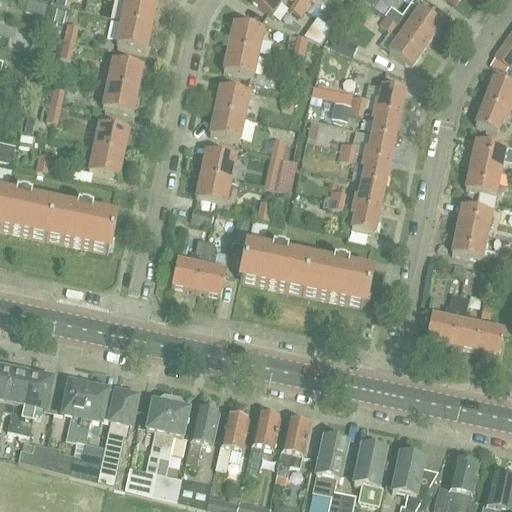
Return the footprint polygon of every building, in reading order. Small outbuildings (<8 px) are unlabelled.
[(57,0),(56,7),(65,9),(67,0),(57,0)] [(126,0),(121,24),(151,30),(156,6),(128,0),(126,0)] [(272,19),(285,0),(253,0),(251,4),(272,19)] [(302,0),(294,0),(288,10),(301,19),(310,5),(302,0)] [(441,0),(455,9),(460,0),(441,0)] [(27,4),(25,17),(44,21),(47,8),(27,4)] [(400,22),(390,14),(385,21),(404,34),(426,50),(442,28),(411,6),(400,22)] [(53,24),(63,27),(66,15),(56,13),(53,24)] [(426,50),(404,34),(385,21),(380,27),(399,41),(388,56),(411,72),(426,50)] [(319,22),(312,32),(328,43),(335,33),(319,22)] [(146,54),(151,30),(121,24),(116,48),(146,54)] [(228,51),(258,57),(263,33),(234,27),(228,51)] [(64,45),(75,47),(79,32),(67,29),(64,45)] [(511,36),(494,62),(508,72),(511,66),(511,36)] [(308,43),(296,40),(293,57),(304,59),(308,43)] [(354,49),(333,40),(328,52),(349,61),(354,49)] [(72,63),(75,47),(64,45),(60,60),(72,63)] [(253,81),(258,57),(228,51),(223,75),(253,81)] [(108,88),(137,94),(142,70),(113,64),(108,88)] [(284,96),(296,99),(299,83),(288,81),(284,96)] [(484,106),(509,116),(511,108),(511,106),(509,105),(511,98),(511,89),(493,83),(484,106)] [(132,118),(137,94),(108,88),(102,112),(132,118)] [(373,113),(399,119),(405,95),(382,90),(379,105),(375,104),(373,113)] [(215,115),(244,121),(249,97),(220,91),(215,115)] [(50,109),(62,111),(65,96),(53,93),(50,109)] [(293,114),(296,99),(284,96),(281,112),(293,114)] [(352,100),(351,108),(364,111),(366,103),(352,100)] [(506,125),(509,116),(484,106),(475,129),(496,138),(502,123),(506,125)] [(349,111),(336,108),(332,125),(346,128),(349,111)] [(364,111),(351,108),(349,117),(362,119),(364,111)] [(58,127),(62,111),(50,109),(47,124),(58,127)] [(394,143),(399,119),(373,113),(371,123),(375,123),(372,138),(394,143)] [(239,145),(244,121),(215,115),(209,139),(239,145)] [(32,138),(35,123),(27,121),(24,136),(32,138)] [(319,127),(311,125),(307,141),(316,143),(319,127)] [(94,152),(123,158),(128,134),(99,127),(94,152)] [(270,160),(282,162),(291,164),(297,137),(276,132),(270,160)] [(365,151),(363,161),(389,166),(394,143),(372,138),(369,152),(365,151)] [(30,157),(33,143),(22,140),(18,154),(30,157)] [(470,169),(500,176),(503,162),(511,164),(511,153),(505,152),(505,151),(476,145),(470,169)] [(10,150),(0,148),(0,168),(6,169),(10,150)] [(355,151),(342,148),(340,156),(354,159),(355,151)] [(118,182),(123,158),(94,152),(89,176),(118,182)] [(201,179),(230,185),(235,161),(206,155),(201,179)] [(339,164),(352,167),(354,159),(340,156),(339,164)] [(51,163),(39,160),(35,176),(47,178),(51,163)] [(282,164),(282,162),(270,160),(267,176),(279,178),(282,164)] [(365,171),(361,185),(384,190),(389,166),(363,161),(361,170),(365,171)] [(267,176),(263,193),(290,199),(297,168),(282,164),(279,178),(267,176)] [(500,176),(470,169),(465,193),(479,196),(477,204),(493,208),(495,200),(500,176)] [(0,171),(0,191),(7,193),(11,174),(0,171)] [(225,209),(230,185),(201,179),(196,203),(225,209)] [(379,214),(384,190),(361,185),(358,199),(355,199),(353,208),(379,214)] [(330,203),(346,206),(347,198),(332,195),(330,203)] [(0,233),(46,243),(53,210),(30,205),(31,200),(16,197),(15,201),(0,198),(0,233)] [(344,214),(346,206),(330,203),(328,211),(344,214)] [(456,234),(486,240),(491,216),(493,208),(477,204),(476,213),(462,209),(456,234)] [(257,223),(269,226),(272,209),(260,206),(257,223)] [(374,238),(379,214),(353,208),(351,217),(354,218),(351,233),(374,238)] [(46,243),(108,257),(115,223),(91,218),(92,213),(77,210),(76,214),(53,210),(46,243)] [(193,212),(190,225),(210,230),(213,218),(193,212)] [(232,246),(243,248),(248,225),(237,223),(232,246)] [(252,226),(248,245),(263,248),(267,229),(252,226)] [(483,253),(486,240),(456,234),(451,258),(481,264),(495,267),(498,256),(483,253)] [(201,270),(206,249),(198,247),(195,259),(191,258),(189,268),(177,265),(171,291),(195,296),(201,270)] [(225,275),(213,273),(215,263),(211,262),(213,250),(206,249),(201,270),(195,296),(220,301),(225,275)] [(302,298),(309,264),(286,259),(287,254),(272,251),(271,256),(247,251),(240,285),(302,298)] [(309,264),(302,298),(364,311),(371,277),(347,272),(348,267),(333,264),(332,269),(309,264)] [(450,350),(460,302),(452,300),(449,312),(445,311),(443,322),(431,319),(425,345),(450,350)] [(473,355),(479,329),(467,327),(469,317),(465,316),(468,303),(460,302),(450,350),(473,355)] [(491,313),(482,311),(480,319),(488,321),(491,313)] [(479,329),(473,355),(498,360),(503,335),(479,329)] [(4,406),(12,375),(0,372),(0,426),(4,406)] [(18,438),(31,379),(12,375),(4,406),(13,408),(8,435),(18,438)] [(44,415),(51,383),(31,379),(18,438),(29,440),(35,413),(44,415)] [(88,391),(68,387),(62,418),(73,420),(68,444),(77,446),(88,391)] [(77,446),(85,448),(90,424),(101,427),(108,396),(88,391),(77,446)] [(130,430),(136,402),(115,397),(104,454),(101,467),(96,487),(113,492),(118,471),(115,457),(121,428),(130,430)] [(160,461),(171,409),(152,405),(146,433),(155,435),(146,476),(129,472),(124,495),(151,502),(160,461)] [(183,442),(189,413),(171,409),(160,461),(151,502),(176,508),(182,484),(165,480),(174,440),(183,442)] [(212,449),(219,419),(197,415),(185,467),(196,469),(201,447),(212,449)] [(280,424),(277,423),(278,421),(270,419),(269,422),(258,419),(246,478),(257,480),(262,452),(273,454),(280,424)] [(238,421),(236,423),(226,421),(215,474),(226,476),(231,454),(242,456),(248,426),(246,425),(245,423),(238,421)] [(303,461),(309,430),(288,426),(276,479),(287,481),(290,470),(300,472),(302,461),(303,461)] [(334,496),(336,484),(339,485),(347,447),(323,442),(315,480),(316,480),(312,498),(331,502),(328,511),(340,511),(344,498),(334,496)] [(42,473),(47,451),(35,448),(33,457),(21,454),(18,467),(42,473)] [(381,494),(377,493),(386,455),(361,450),(353,488),(362,490),(358,506),(378,510),(381,494)] [(47,451),(42,473),(69,480),(74,460),(74,457),(66,455),(61,454),(47,451)] [(417,511),(427,495),(417,493),(424,463),(400,458),(391,496),(407,499),(403,511),(401,511),(400,511),(417,511)] [(96,487),(101,467),(82,462),(74,460),(69,480),(96,487)] [(468,511),(478,469),(455,465),(449,494),(439,492),(434,511),(468,511)] [(511,511),(511,484),(492,480),(486,510),(483,510),(482,511),(511,511)] [(190,511),(206,511),(209,499),(211,490),(182,484),(176,508),(190,511)] [(340,511),(352,511),(355,501),(344,498),(340,511)] [(237,511),(239,507),(239,505),(209,499),(206,511),(237,511)]
